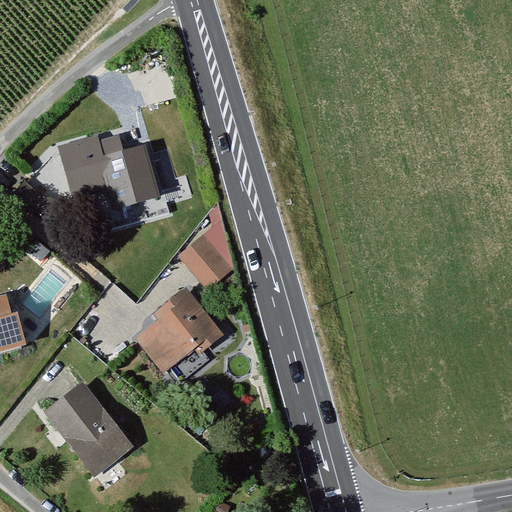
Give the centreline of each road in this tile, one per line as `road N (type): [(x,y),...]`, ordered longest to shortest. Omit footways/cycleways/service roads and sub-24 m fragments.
road 1 (secondary): [(338,511),(194,0)]
road 2 (residential): [(174,0),(0,144)]
